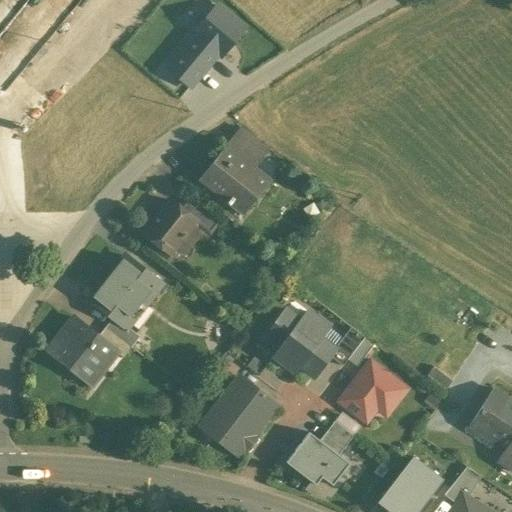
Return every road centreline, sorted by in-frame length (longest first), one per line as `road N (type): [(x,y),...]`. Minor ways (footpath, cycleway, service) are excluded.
road 1 (unclassified): [(0,427),(7,359),(25,308),(99,205),(215,108),(393,0)]
road 2 (secondary): [(0,468),(173,482),(281,511)]
